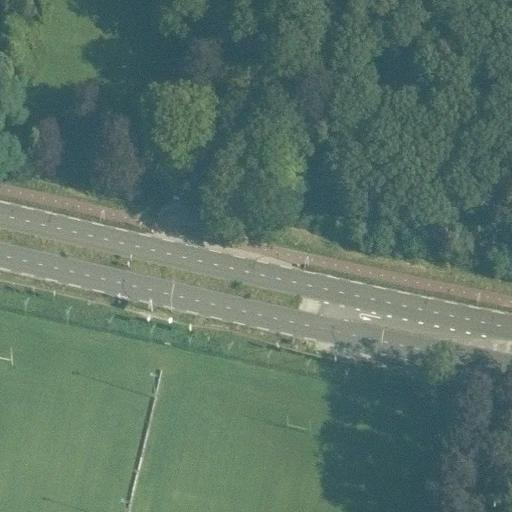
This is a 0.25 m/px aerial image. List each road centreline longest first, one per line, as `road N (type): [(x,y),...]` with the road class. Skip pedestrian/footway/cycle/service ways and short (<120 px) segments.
road 1 (secondary): [(358,297),(0,214)]
road 2 (secondary): [(0,259),(348,337)]
road 3 (secondary): [(348,337),(511,374)]
road 4 (secondary): [(511,331),(358,297)]
